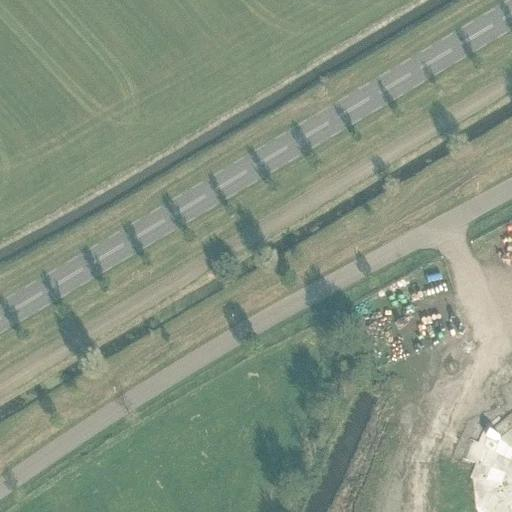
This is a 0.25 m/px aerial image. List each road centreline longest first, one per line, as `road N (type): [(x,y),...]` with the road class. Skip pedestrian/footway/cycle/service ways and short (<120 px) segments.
road 1 (unclassified): [(0,493),(150,390),(511,187)]
road 2 (primary): [(0,316),(511,12)]
